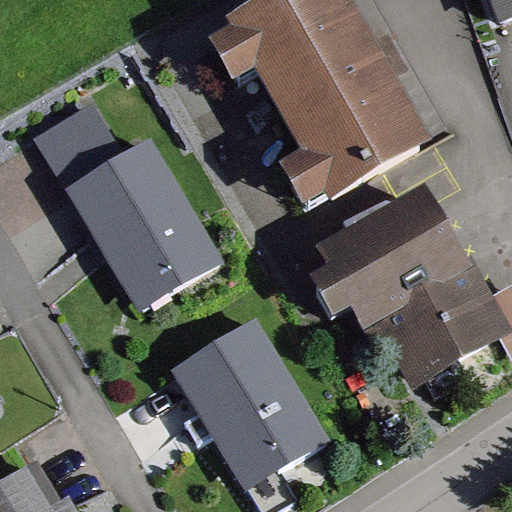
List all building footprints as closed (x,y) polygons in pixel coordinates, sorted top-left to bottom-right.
[(421,164),(327,0),(313,0),(217,54),(314,225),(421,164)] [(511,0),(489,0),(501,35),(511,31),(511,0)] [(104,125),(47,160),(153,332),(231,283),(157,163),(135,176),(104,125)] [(383,328),(466,283),(425,208),(327,261),(368,336),(383,328)] [(466,283),(383,328),(415,388),(499,343),(466,283)] [(257,339),(177,390),(251,507),(331,456),(257,339)] [(65,511),(44,476),(0,502),(0,511),(65,511)]
